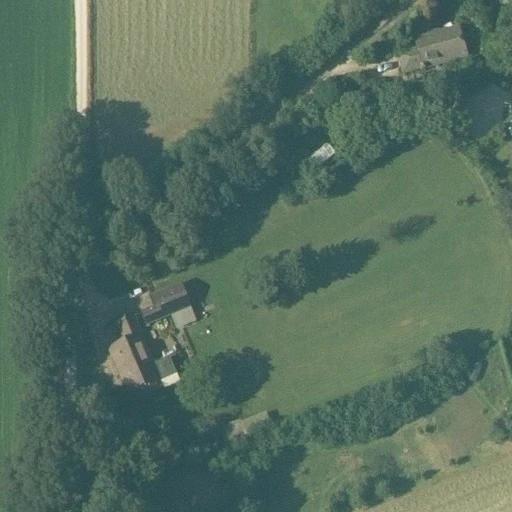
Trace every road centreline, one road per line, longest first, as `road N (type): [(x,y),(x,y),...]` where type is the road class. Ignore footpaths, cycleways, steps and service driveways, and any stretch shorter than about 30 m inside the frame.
road 1 (unclassified): [(76,511),(67,300),(78,270),(77,0)]
road 2 (track): [(412,0),(110,241),(78,252)]
